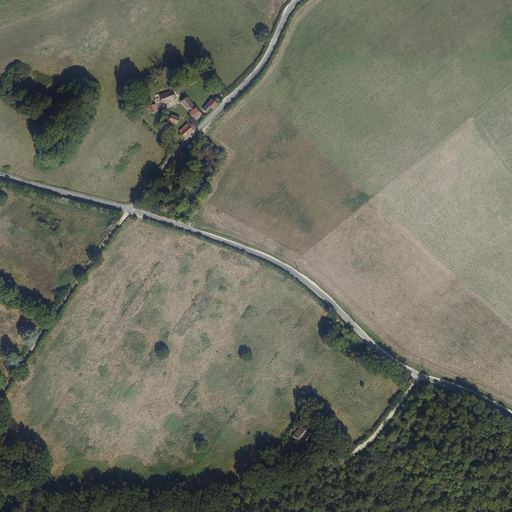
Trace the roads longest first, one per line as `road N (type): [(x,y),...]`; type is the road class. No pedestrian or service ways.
road 1 (track): [(419,376),(366,444),(266,486),(0,502)]
road 2 (unclassified): [(511,415),(387,357),(282,265),(130,207)]
road 3 (unclassified): [(298,0),(265,60),(130,207)]
road 4 (track): [(130,207),(0,407)]
road 5 (unclassified): [(130,207),(0,172)]
